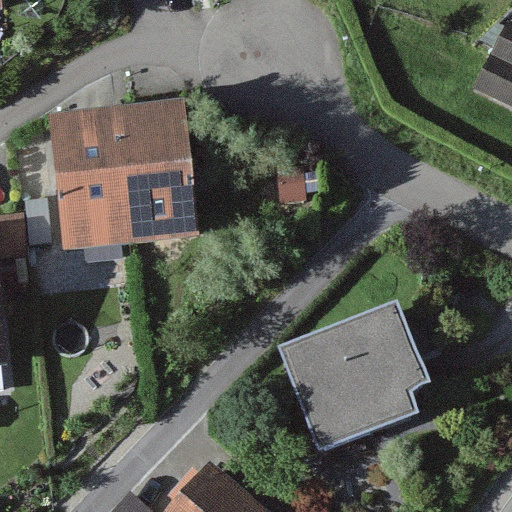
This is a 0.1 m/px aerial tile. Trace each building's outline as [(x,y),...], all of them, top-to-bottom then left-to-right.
[(511,110),(511,34),(482,95),(511,110)] [(185,121),(117,128),(132,266),(200,258),(185,121)] [(48,135),(63,273),(132,266),(117,128),(48,135)] [(6,239),(34,237),(30,195),(3,197),(6,239)] [(435,433),(395,325),(278,368),(318,476),(435,433)] [(253,511),(212,474),(176,511),(253,511)]
